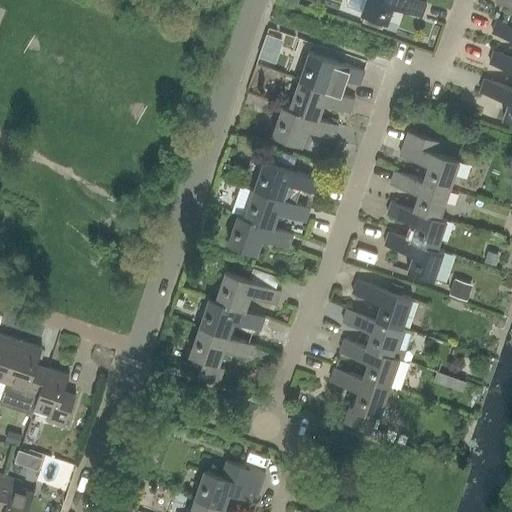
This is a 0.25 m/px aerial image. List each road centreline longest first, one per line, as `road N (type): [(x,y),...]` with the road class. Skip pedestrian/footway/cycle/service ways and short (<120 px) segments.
road 1 (residential): [(265,435),(389,91),(446,52),(465,0)]
road 2 (unclassified): [(138,351),(255,0)]
road 3 (residential): [(138,351),(0,303)]
road 4 (residential): [(265,435),(128,389)]
road 5 (unclassified): [(83,511),(128,389)]
